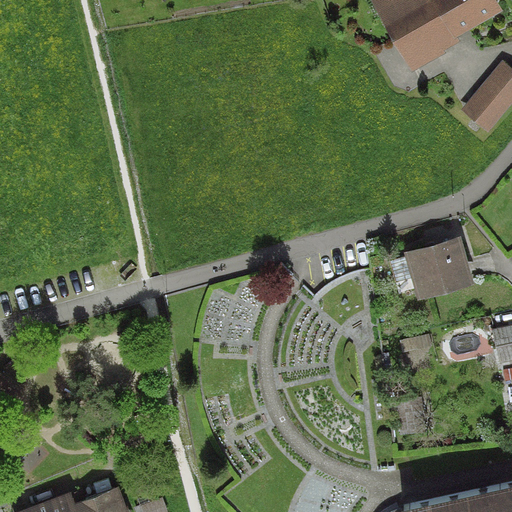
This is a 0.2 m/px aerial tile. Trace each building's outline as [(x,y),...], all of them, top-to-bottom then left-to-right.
[(374,0),(413,66),(410,60),(412,59),(408,54),(495,4),(492,0),(374,0)] [(463,108),(485,126),(511,94),(511,74),(500,64),(463,108)] [(466,278),(455,240),(388,260),(394,281),(413,276),(418,292),(466,278)] [(498,359),(511,356),(511,325),(491,330),(498,359)] [(420,422),(417,404),(398,407),(401,425),(420,422)] [(511,511),(511,480),(401,505),(402,508),(393,510),(389,511),(511,511)] [(69,495),(69,494),(22,511),(121,511),(112,487),(72,502),(69,495)] [(158,511),(163,510),(159,498),(140,505),(142,511),(158,511)]
